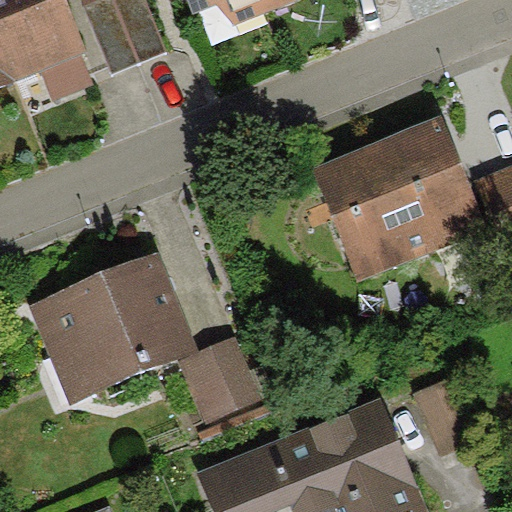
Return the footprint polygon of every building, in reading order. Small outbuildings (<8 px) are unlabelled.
[(64,0),(0,0),(0,38),(17,81),(45,71),(56,96),(92,81),(80,54),(86,51),(64,0)] [(81,0),(112,75),(139,64),(113,0),(81,0)] [(144,0),(113,0),(139,64),(166,54),(144,0)] [(234,27),(267,13),(261,0),(186,0),(193,17),(217,7),(234,27)] [(261,0),(267,13),(298,0),(261,0)] [(0,87),(17,81),(0,38),(0,87)] [(442,119),(312,172),(358,285),(488,233),(442,119)] [(511,167),(476,182),(508,262),(511,260),(511,167)] [(158,255),(30,308),(70,406),(180,362),(199,354),(158,255)] [(199,354),(180,362),(207,427),(264,404),(238,338),(199,354)] [(445,381),(414,395),(441,458),(472,445),(445,381)] [(425,511),(382,402),(199,474),(213,511),(425,511)]
